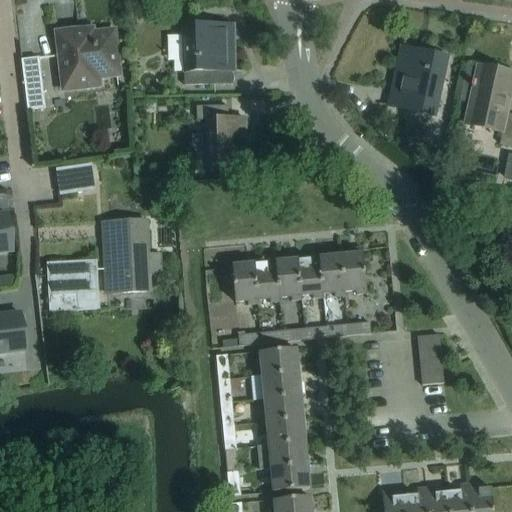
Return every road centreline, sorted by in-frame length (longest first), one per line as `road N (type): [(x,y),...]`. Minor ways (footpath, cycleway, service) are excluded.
road 1 (unclassified): [(300,0),(300,45),(325,120),(416,216),(511,384)]
road 2 (residential): [(1,0),(29,274)]
